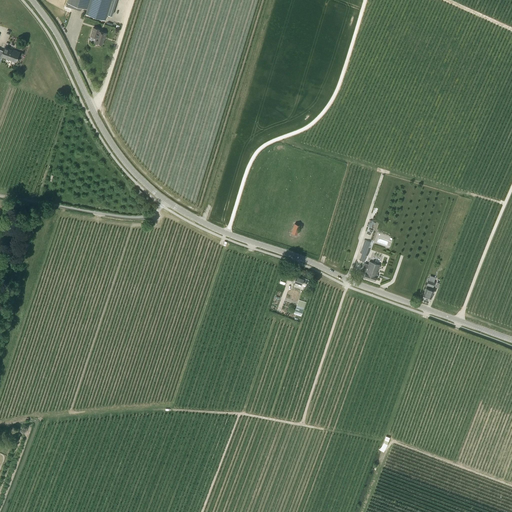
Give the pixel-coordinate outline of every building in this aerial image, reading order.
[(68,0),(67,3),(87,9),(86,14),(105,20),(107,14),(111,0),(68,0)] [(116,0),(111,0),(107,14),(112,16),(116,0)] [(106,34),(98,31),(99,30),(93,28),(91,36),(96,38),(94,43),(102,46),(104,40),(106,34)] [(16,62),(19,53),(14,51),(14,52),(4,49),(1,57),(16,62)] [(297,235),(300,225),(295,224),(292,233),(297,235)] [(364,245),(361,254),(359,260),(364,262),(366,255),(368,256),(370,247),(364,245)] [(376,276),(379,264),(369,261),(365,273),(365,272),(363,277),(375,281),(376,276)] [(307,285),(309,280),(304,278),(304,279),(296,276),(294,282),(302,284),(302,283),(307,285)] [(426,285),(433,288),(435,282),(434,281),(435,280),(429,278),(426,285)] [(430,300),(433,291),(426,288),(422,297),(430,300)] [(306,301),(302,299),(297,312),(299,313),(299,314),(301,315),(306,301)]
